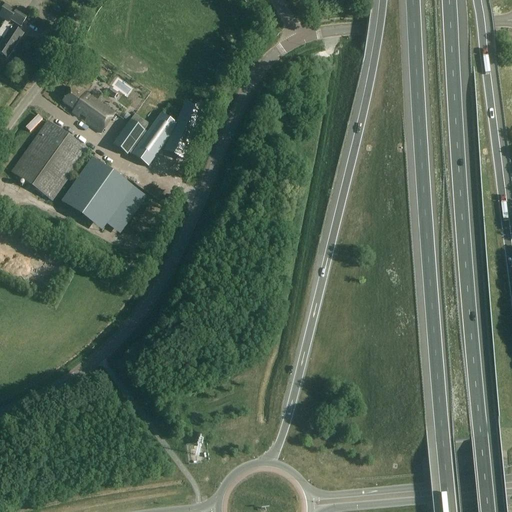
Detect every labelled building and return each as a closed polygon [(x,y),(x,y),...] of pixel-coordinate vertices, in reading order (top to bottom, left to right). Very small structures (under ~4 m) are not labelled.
[(21,28),(28,17),(18,10),(16,12),(6,5),(0,14),(0,17),(9,24),(11,21),(21,28)] [(12,27),(7,34),(0,44),(0,54),(8,60),(24,36),(12,27)] [(106,128),(115,115),(82,92),(81,93),(73,88),(63,103),(74,111),(72,113),(79,118),(81,116),(86,120),(84,122),(102,134),(106,128)] [(176,126),(165,152),(183,160),(203,113),(185,105),(176,126)] [(135,115),(119,137),(113,146),(128,156),(129,154),(144,133),(150,125),(135,115)] [(161,115),(131,156),(148,168),(160,150),(165,152),(176,126),(161,115)] [(12,173),(52,202),(88,152),(48,123),(12,173)] [(102,152),(99,155),(106,161),(109,157),(102,152)] [(146,198),(92,161),(61,206),(101,233),(106,227),(120,236),(146,198)]
